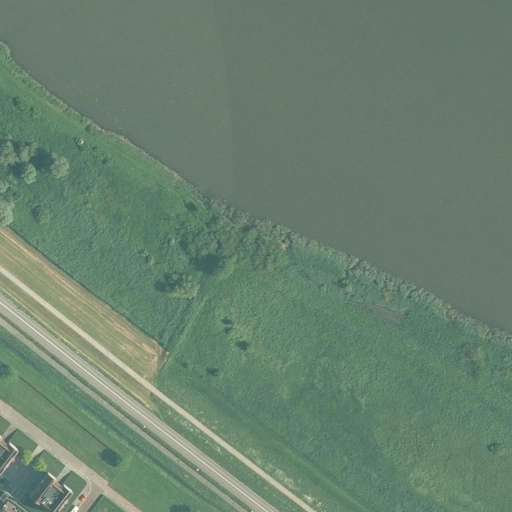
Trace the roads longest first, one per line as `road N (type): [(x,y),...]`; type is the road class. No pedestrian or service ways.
road 1 (secondary): [(269,511),(0,303)]
road 2 (residential): [(80,511),(99,486),(0,408)]
